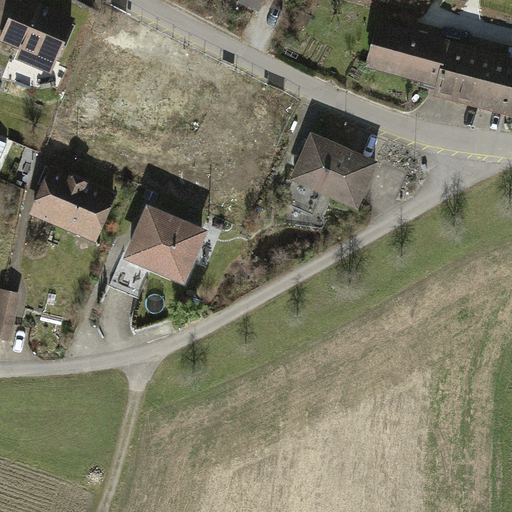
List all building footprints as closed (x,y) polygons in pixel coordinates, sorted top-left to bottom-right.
[(73,20),(22,0),(0,0),(0,56),(51,77),(73,20)] [(449,43),(374,22),(360,72),(434,94),(449,43)] [(106,24),(68,116),(97,128),(100,118),(155,141),(163,123),(192,134),(218,69),(106,24)] [(511,117),(511,61),(449,43),(434,94),(511,117)] [(379,167),(306,136),(286,183),(359,214),(379,167)] [(115,191),(49,164),(28,216),(94,243),(115,191)] [(203,236),(151,214),(133,257),(185,279),(203,236)] [(139,292),(115,282),(106,305),(130,315),(139,292)] [(19,296),(0,291),(0,339),(8,341),(19,296)]
